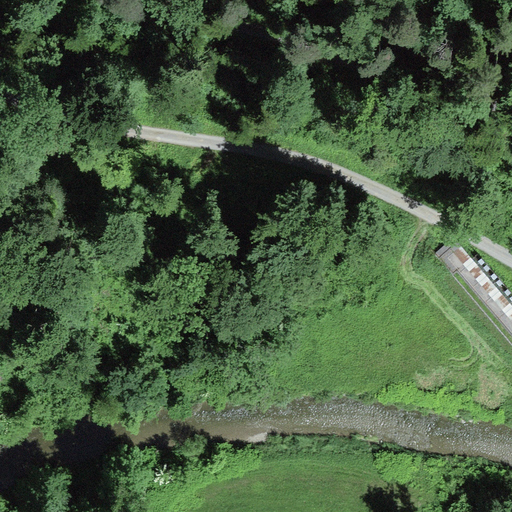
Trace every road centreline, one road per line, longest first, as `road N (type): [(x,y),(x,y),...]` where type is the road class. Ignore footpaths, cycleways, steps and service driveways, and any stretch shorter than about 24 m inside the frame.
road 1 (track): [(511,259),(379,189),(307,163),(0,92)]
road 2 (track): [(511,112),(127,0)]
